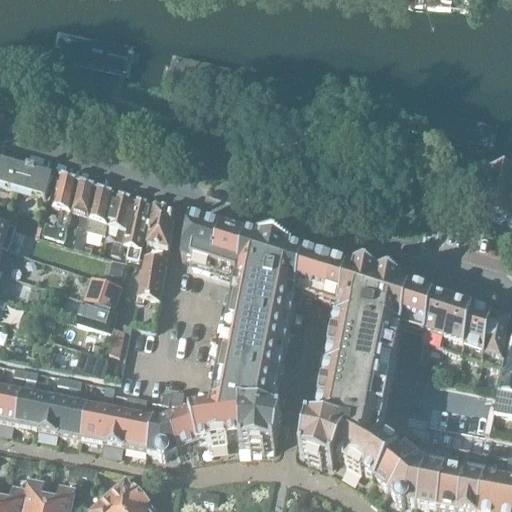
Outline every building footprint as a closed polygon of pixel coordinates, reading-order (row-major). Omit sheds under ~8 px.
[(132,51),(57,35),(52,61),(127,77),(132,51)] [(241,73),(172,60),(167,85),(236,99),(241,73)] [(369,104),(279,84),(275,106),(365,126),(369,104)] [(492,131),(404,111),(400,132),(488,152),(492,131)] [(0,189),(45,203),(52,180),(0,164),(0,189)] [(511,226),(511,180),(490,177),(482,222),(511,227),(511,226)] [(56,244),(64,246),(71,217),(79,188),(59,181),(52,211),(62,214),(57,231),(45,228),(42,239),(56,244)] [(97,194),(79,188),(71,217),(80,220),(77,232),(78,232),(73,253),(81,255),(86,239),(87,233),(89,223),(97,194)] [(97,194),(89,223),(87,233),(86,239),(104,243),(104,241),(107,230),(116,200),(97,194)] [(119,262),(123,249),(123,248),(135,207),(116,200),(107,230),(114,232),(119,234),(111,260),(119,262)] [(141,255),(150,212),(135,207),(123,248),(123,249),(130,252),(127,264),(138,266),(141,255)] [(176,219),(155,213),(148,250),(169,256),(176,219)] [(190,224),(182,265),(236,283),(213,400),(211,412),(189,415),(197,450),(210,448),(211,452),(227,449),(227,445),(240,443),(240,455),(250,455),(250,459),(252,459),(262,459),(265,460),(265,455),(275,456),(282,422),(279,421),(280,414),(274,413),(275,410),(279,393),(278,392),(280,384),(281,384),(284,366),(283,365),(285,357),(286,357),(290,338),(289,338),(290,330),(291,330),(295,311),(294,311),(295,309),(301,311),(302,304),(303,304),(310,306),(323,311),(332,271),(331,271),(331,269),(311,262),(311,263),(292,257),(293,253),(258,242),(256,245),(190,224)] [(0,252),(2,253),(10,230),(0,227),(0,252)] [(144,262),(137,301),(144,303),(161,306),(167,266),(152,263),(144,262)] [(113,266),(109,277),(122,281),(125,269),(113,266)] [(306,427),(300,461),(309,465),(308,468),(310,469),(320,472),(320,473),(322,473),(323,470),(332,473),(337,464),(349,470),(347,473),(361,482),(363,479),(374,487),(398,456),(379,441),(398,346),(405,348),(407,337),(423,343),(431,302),(430,302),(430,301),(417,296),(401,292),(403,288),(389,284),(388,286),(380,283),(380,281),(355,273),(354,276),(340,272),(331,269),(331,271),(332,271),(323,311),(332,314),(331,321),(337,323),(334,338),(332,338),(329,357),(330,357),(324,388),(323,387),(319,406),(320,406),(317,421),(311,420),(309,428),(306,427)] [(104,288),(96,311),(115,317),(123,294),(104,288)] [(423,343),(422,349),(442,356),(451,307),(442,304),(442,305),(434,304),(434,302),(430,301),(430,302),(431,302),(423,343)] [(83,307),(77,328),(96,334),(112,339),(113,339),(114,334),(117,318),(115,317),(96,311),(83,307)] [(451,307),(442,356),(462,362),(471,314),(451,307)] [(471,314),(462,362),(482,369),(492,320),(471,314)] [(492,320),(482,369),(502,375),(511,327),(492,320)] [(124,336),(114,334),(113,339),(109,360),(120,362),(124,336)] [(511,335),(504,375),(495,421),(511,423),(511,335)] [(91,357),(105,361),(110,349),(95,344),(91,357)] [(108,366),(82,357),(74,380),(104,385),(108,366)] [(15,374),(13,382),(25,384),(26,376),(15,374)] [(26,376),(25,384),(36,386),(38,378),(26,376)] [(59,382),(57,390),(69,392),(70,385),(59,382)] [(70,385),(69,392),(80,395),(82,387),(70,385)] [(0,393),(0,429),(15,432),(22,398),(0,393)] [(44,402),(37,437),(59,441),(68,397),(45,393),(43,402),(44,402)] [(171,400),(170,404),(182,406),(184,399),(172,396),(171,400)] [(68,397),(59,441),(81,445),(89,406),(90,407),(91,402),(68,397)] [(22,398),(15,432),(37,437),(44,402),(43,402),(22,398)] [(163,398),(161,410),(168,412),(170,404),(171,400),(163,398)] [(127,402),(125,414),(132,415),(133,411),(135,403),(127,402)] [(135,403),(133,411),(145,414),(147,406),(135,403)] [(89,406),(81,445),(102,450),(110,411),(112,411),(113,406),(100,404),(99,408),(90,407),(89,406)] [(110,411),(102,450),(125,454),(132,420),(133,420),(134,415),(132,415),(125,414),(112,411),(110,411)] [(189,415),(168,423),(179,456),(197,450),(189,415)] [(132,420),(125,454),(147,458),(154,424),(133,420),(132,420)] [(154,424),(147,458),(157,460),(158,462),(160,463),(162,464),(165,464),(166,463),(168,461),(168,460),(179,456),(168,423),(160,425),(154,424)] [(398,456),(374,487),(389,499),(415,469),(419,459),(405,448),(398,456)] [(415,469),(389,499),(397,505),(397,507),(397,508),(398,510),(399,511),(401,511),(402,511),(404,511),(406,511),(407,510),(417,511),(425,473),(430,464),(419,459),(415,469)] [(31,475),(33,466),(24,464),(22,473),(31,475)] [(425,473),(417,511),(438,511),(445,477),(446,468),(430,464),(425,473)] [(42,468),(33,466),(31,475),(40,477),(42,468)] [(80,472),(71,470),(69,479),(78,481),(80,472)] [(465,481),(458,511),(479,511),(485,485),(487,475),(467,471),(465,481)] [(89,474),(80,472),(78,481),(87,482),(89,474)] [(96,484),(97,475),(89,474),(87,482),(96,484)] [(445,477),(438,511),(458,511),(465,481),(445,477)] [(47,511),(49,502),(42,500),(45,487),(28,484),(26,494),(21,511),(47,511)] [(133,494),(125,485),(107,502),(116,511),(148,511),(146,509),(147,509),(134,494),(133,494)] [(485,485),(479,511),(500,511),(505,489),(485,485)] [(511,511),(511,490),(505,489),(500,511),(511,511)] [(56,503),(49,502),(47,511),(71,511),(74,501),(73,500),(75,493),(59,490),(56,503)] [(21,511),(26,494),(12,492),(10,504),(3,503),(0,511),(21,511)] [(211,498),(202,496),(200,505),(209,507),(211,498)] [(218,509),(220,500),(211,498),(209,507),(218,509)] [(116,511),(107,502),(95,511),(116,511)]
